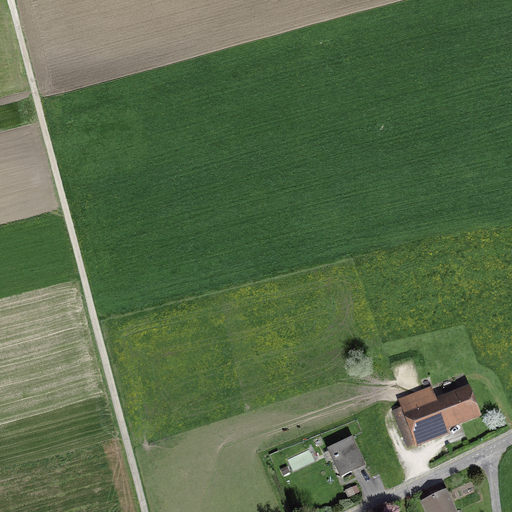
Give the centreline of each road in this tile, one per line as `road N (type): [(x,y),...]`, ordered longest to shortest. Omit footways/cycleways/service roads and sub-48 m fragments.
road 1 (track): [(144,511),(6,0)]
road 2 (tertiary): [(362,511),(511,436)]
